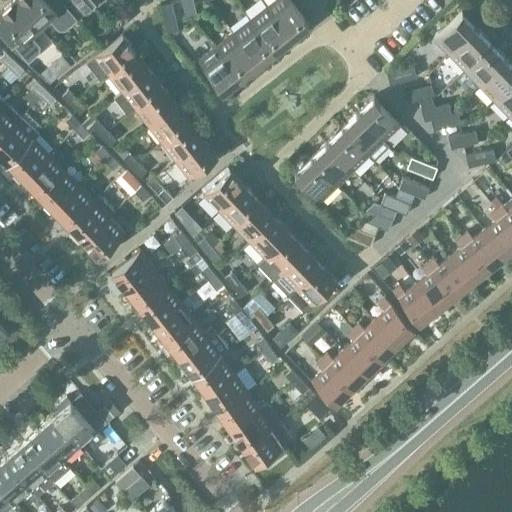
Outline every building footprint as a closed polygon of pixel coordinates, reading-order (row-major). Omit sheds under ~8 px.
[(42,29),(16,0),(12,0),(0,11),(0,16),(4,20),(0,23),(0,34),(12,48),(14,47),(28,64),(39,54),(39,46),(32,38),(42,29)] [(16,0),(42,29),(51,21),(60,31),(66,31),(78,20),(63,4),(65,3),(62,0),(16,0)] [(68,0),(83,16),(96,4),(92,0),(68,0)] [(193,0),(181,0),(185,15),(197,13),(193,0)] [(292,0),(273,0),(267,5),(291,35),(309,21),(292,0)] [(325,0),(323,7),(334,12),(338,0),(325,0)] [(160,4),(167,31),(178,29),(172,1),(160,4)] [(267,5),(250,18),(274,49),(291,35),(267,5)] [(433,37),(449,53),(477,27),(461,10),(433,37)] [(250,18),(233,32),(257,62),(274,49),(250,18)] [(99,23),(93,28),(102,39),(110,33),(103,25),(101,26),(99,23)] [(449,53),(464,69),(492,42),(477,27),(449,53)] [(233,32),(216,45),(240,75),(257,62),(233,32)] [(99,80),(108,73),(136,51),(122,33),(85,62),(99,80)] [(464,69),(479,84),(507,58),(492,42),(464,69)] [(240,75),(216,45),(198,59),(222,89),(240,75)] [(0,56),(0,72),(1,74),(8,66),(14,60),(5,51),(0,56)] [(108,73),(121,90),(150,68),(136,51),(108,73)] [(479,84),(494,100),(511,82),(511,63),(507,58),(479,84)] [(14,60),(8,66),(17,75),(24,68),(14,60)] [(414,65),(386,72),(389,83),(417,76),(414,65)] [(126,114),(135,107),(163,85),(150,68),(121,90),(113,97),(126,114)] [(31,87),(40,95),(46,89),(37,80),(31,87)] [(511,82),(494,100),(509,115),(511,112),(511,82)] [(434,95),(431,83),(404,90),(407,102),(418,99),(432,95),(434,95)] [(135,107),(148,125),(177,102),(163,85),(135,107)] [(61,95),(70,104),(77,98),(68,88),(61,95)] [(46,89),(40,95),(49,104),(55,98),(46,89)] [(374,95),(357,111),(384,139),(400,123),(374,95)] [(432,95),(418,99),(421,108),(435,105),(432,95)] [(77,98),(70,104),(79,113),(86,107),(77,98)] [(0,107),(0,138),(22,115),(6,101),(0,107)] [(424,120),(431,118),(451,113),(448,101),(435,105),(421,108),(424,120)] [(148,125),(162,142),(190,119),(177,102),(148,125)] [(342,126),(368,154),(374,160),(390,145),(384,139),(357,111),(342,126)] [(431,118),(434,129),(461,123),(458,111),(451,113),(431,118)] [(93,113),(81,123),(89,132),(93,128),(101,135),(107,129),(98,120),(93,113)] [(65,120),(74,129),(80,123),(71,114),(65,120)] [(0,155),(8,163),(33,137),(39,131),(22,115),(0,138),(0,155)] [(162,142),(175,159),(203,136),(190,119),(162,142)] [(80,123),(74,129),(83,138),(89,132),(81,123),(80,123)] [(342,126),(326,141),(353,169),(368,154),(342,126)] [(107,129),(101,135),(110,144),(116,138),(107,129)] [(451,148),(478,141),(475,129),(448,136),(451,148)] [(203,136),(175,159),(189,177),(217,154),(203,136)] [(8,163),(23,178),(49,153),(33,137),(8,163)] [(326,141),(311,156),(337,184),(353,169),(326,141)] [(95,151),(104,160),(110,154),(101,145),(95,151)] [(465,154),(468,166),(496,159),(493,148),(465,154)] [(123,158),(131,167),(138,161),(129,151),(123,158)] [(23,178),(38,194),(64,169),(49,153),(23,178)] [(110,154),(104,160),(113,169),(119,163),(110,154)] [(337,184),(311,156),(294,172),(321,200),(337,184)] [(411,156),(408,164),(407,167),(433,178),(437,166),(411,156)] [(138,161),(131,167),(140,176),(146,170),(138,161)] [(227,166),(201,189),(204,192),(229,168),(227,166)] [(203,193),(219,209),(245,184),(229,168),(204,192),(203,193)] [(38,194),(53,209),(79,184),(64,169),(38,194)] [(125,182),(134,191),(140,185),(132,176),(125,182)] [(403,176),(399,186),(399,187),(425,198),(429,186),(403,176)] [(53,209),(68,225),(94,200),(79,184),(53,209)] [(219,209),(234,225),(260,200),(245,184),(219,209)] [(140,185),(134,191),(143,200),(149,194),(140,185)] [(157,194),(166,203),(173,197),(164,187),(157,194)] [(385,192),(382,199),(381,203),(407,213),(411,202),(385,192)] [(83,240),(109,215),(115,210),(100,194),(94,200),(68,225),(83,240)] [(234,225),(249,240),(275,215),(260,200),(234,225)] [(502,203),(495,208),(511,229),(511,206),(507,210),(502,203)] [(362,219),(388,229),(393,218),(367,208),(362,219)] [(495,220),(484,229),(504,255),(511,249),(511,229),(495,208),(489,213),(495,220)] [(109,215),(83,240),(99,257),(125,232),(109,215)] [(249,240),(265,256),(290,231),(275,215),(249,240)] [(344,235),(370,245),(375,234),(349,224),(344,235)] [(416,229),(405,239),(413,247),(423,238),(416,229)] [(467,230),(461,235),(487,269),(504,255),(484,229),(473,238),(467,230)] [(174,236),(182,245),(189,240),(181,230),(174,236)] [(257,264),(272,280),(306,247),(290,231),(265,256),(257,264)] [(461,247),(450,256),(470,282),(487,269),(461,235),(455,240),(461,247)] [(198,242),(205,252),(212,246),(205,236),(198,242)] [(189,240),(182,245),(190,255),(196,250),(189,240)] [(403,241),(393,249),(399,256),(409,248),(403,241)] [(218,242),(212,246),(219,254),(224,250),(218,242)] [(212,246),(205,252),(213,262),(220,256),(219,254),(212,246)] [(272,280),(287,295),(321,262),(306,247),(272,280)] [(112,271),(126,289),(154,267),(140,249),(112,271)] [(433,257),(427,262),(453,296),(470,282),(450,256),(439,264),(433,257)] [(387,258),(375,268),(382,277),(395,267),(387,258)] [(321,262),(287,295),(303,312),(336,279),(321,262)] [(427,274),(416,282),(436,309),(453,296),(427,262),(421,267),(427,274)] [(201,269),(208,279),(215,274),(208,264),(201,269)] [(126,289),(139,306),(167,284),(154,267),(126,289)] [(225,276),(232,286),(239,281),(232,271),(225,276)] [(215,274),(208,279),(216,289),(223,284),(215,274)] [(239,281),(232,286),(240,296),(247,291),(239,281)] [(436,309),(416,282),(405,291),(399,284),(392,289),(419,323),(436,309)] [(139,306),(152,323),(181,301),(167,284),(139,306)] [(384,309),(374,319),(398,343),(414,327),(384,296),(378,303),(384,309)] [(227,304),(235,313),(242,308),(234,298),(227,304)] [(152,323),(166,340),(194,318),(181,301),(152,323)] [(252,311),(260,321),(266,315),(259,305),(252,311)] [(242,308),(235,313),(243,323),(250,318),(242,308)] [(266,315),(260,321),(267,330),(274,325),(266,315)] [(194,318),(166,340),(179,357),(207,335),(204,331),(194,318)] [(358,322),(352,327),(382,358),(398,343),(374,319),(364,328),(358,322)] [(348,322),(342,328),(347,333),(352,327),(348,322)] [(353,339),(343,349),(367,373),(382,358),(352,327),(347,333),(353,339)] [(192,375),(221,353),(229,348),(215,329),(179,357),(192,375)] [(277,332),(271,337),(279,346),(285,342),(277,332)] [(256,341),(264,352),(271,347),(263,336),(256,341)] [(271,347),(264,352),(271,362),(278,357),(271,347)] [(327,352),(321,357),(351,388),(367,373),(343,349),(333,358),(327,352)] [(192,375),(205,393),(234,372),(221,353),(192,375)] [(351,388),(321,357),(316,363),(322,369),(311,380),(335,404),(351,388)] [(284,374),(293,383),(300,377),(291,368),(284,374)] [(205,393),(217,410),(247,390),(234,372),(205,393)] [(300,377),(293,383),(302,392),(308,386),(300,377)] [(217,410),(230,428),(259,407),(247,390),(217,410)] [(303,401),(320,418),(330,408),(313,391),(303,401)] [(76,406),(85,417),(95,408),(86,398),(76,406)] [(70,400),(54,415),(80,445),(89,437),(95,444),(103,438),(70,400)] [(110,400),(99,410),(108,420),(119,410),(110,400)] [(230,428),(242,446),(278,420),(266,403),(259,407),(230,428)] [(54,415),(37,429),(64,459),(80,445),(54,415)] [(278,420),(242,446),(255,464),(291,439),(278,420)] [(37,429),(21,443),(47,473),(54,481),(70,467),(64,459),(37,429)] [(21,443),(5,457),(31,487),(38,495),(54,481),(47,473),(21,443)] [(126,464),(117,453),(101,467),(110,478),(126,464)] [(5,457),(0,461),(0,484),(15,502),(23,494),(30,502),(38,495),(31,487),(5,457)] [(133,466),(115,481),(123,490),(141,475),(133,466)] [(94,479),(86,485),(93,493),(100,486),(94,479)] [(0,511),(2,511),(15,502),(0,484),(0,511)] [(79,492),(70,499),(77,507),(93,493),(86,485),(79,492)] [(97,497),(86,506),(90,511),(94,511),(103,505),(97,497)] [(176,511),(164,498),(148,511),(176,511)]
